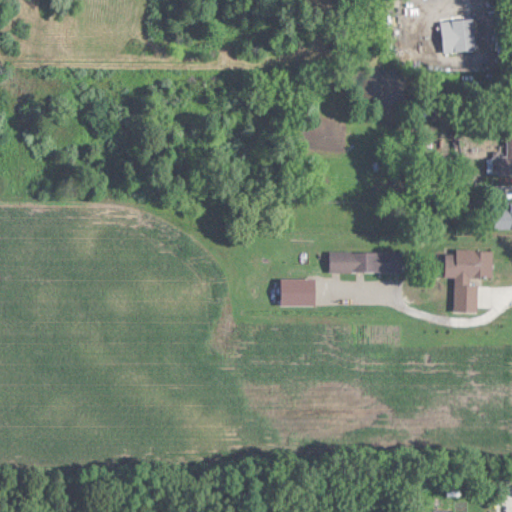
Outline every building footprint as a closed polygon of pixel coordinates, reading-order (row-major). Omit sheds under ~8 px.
[(511,167),(511,136),(501,138),(502,157),(483,158),(484,172),(493,172),(493,168),(511,167)] [(488,212),(489,229),(511,228),(511,202),(503,203),(503,212),(488,212)] [(472,312),(473,286),(466,286),(466,277),(487,278),(488,251),(450,250),(450,255),(439,254),(438,278),(450,278),(449,311),(472,312)] [(323,272),(369,273),(370,253),(323,252),(323,272)] [(307,306),(308,280),(273,279),(273,305),(307,306)]
